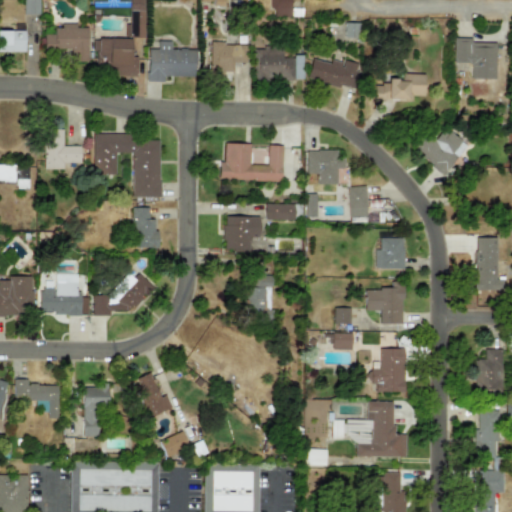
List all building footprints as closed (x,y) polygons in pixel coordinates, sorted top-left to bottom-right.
[(38,14),(37,0),(22,0),(22,14),(38,14)] [(141,0),(129,0),(129,35),(141,36),(141,0)] [(288,16),(288,0),(269,0),(269,16),(288,16)] [(357,22),(342,22),(342,37),(357,37),(357,22)] [(86,27),(75,27),(75,23),(61,23),(61,27),(52,27),(52,33),(42,33),(42,49),(70,49),(70,61),(86,61),(86,27)] [(23,30),(0,29),(0,51),(23,52),(23,30)] [(469,42),(469,37),(452,37),(451,62),(469,63),(469,78),(493,79),(494,42),(469,42)] [(134,74),(135,56),(129,55),(129,38),(93,38),(92,73),(134,74)] [(192,76),(192,48),(169,48),(169,41),(155,40),(155,48),(145,48),(145,81),(162,81),(162,76),(192,76)] [(231,72),(231,62),(245,62),(245,43),(209,43),(209,71),(231,72)] [(252,47),(251,79),(300,79),(301,56),(280,56),(280,48),(252,47)] [(357,64),(330,58),(329,63),(309,58),(305,78),(350,89),(357,64)] [(422,74),(399,73),(399,79),(378,78),(378,85),(370,85),(369,99),(409,100),(409,95),(421,95),(422,74)] [(465,147),(443,126),(432,138),(424,131),(410,146),(439,174),(465,147)] [(78,162),(78,145),(60,145),(60,129),(42,129),(42,169),(61,168),(61,162),(78,162)] [(113,174),(113,152),(127,152),(127,134),(91,133),(90,174),(113,174)] [(129,196),(157,197),(158,140),(130,139),(129,196)] [(280,180),(280,145),(266,145),(265,165),(247,164),(248,143),(222,142),(222,161),(217,160),(216,179),(280,180)] [(303,173),(316,173),(316,183),(335,184),(335,168),(341,168),(342,156),(336,156),(336,150),(304,149),(303,173)] [(26,188),(27,166),(0,164),(0,180),(14,181),(14,188),(26,188)] [(347,217),(365,216),(363,185),(345,186),(347,217)] [(303,216),(314,216),(314,193),(304,193),(303,216)] [(262,218),(292,219),(292,204),(263,203),(262,218)] [(147,207),(131,207),(131,247),(154,247),(154,219),(147,219),(147,207)] [(248,251),(249,235),(257,235),(257,216),(222,215),(221,250),(248,251)] [(401,268),(401,237),(377,237),(378,249),(373,249),(373,268),(401,268)] [(494,237),(472,237),(472,290),(500,290),(500,278),(494,278),(494,237)] [(85,297),(75,296),(75,273),(53,273),(53,288),(37,288),(36,313),(85,314),(85,297)] [(30,275),(6,276),(6,279),(0,279),(0,314),(30,314),(30,275)] [(90,315),(107,315),(107,309),(139,309),(138,293),(149,293),(149,277),(122,278),(123,292),(90,293),(90,315)] [(362,287),(363,310),(377,310),(377,323),(400,323),(400,286),(362,287)] [(331,323),(347,323),(348,307),(332,307),(331,323)] [(349,349),(349,332),(330,332),(330,349),(349,349)] [(372,391),(401,392),(401,348),(377,348),(376,369),(367,368),(367,383),(373,383),(372,391)] [(499,349),(482,348),(482,359),(470,359),(470,390),(499,390),(499,349)] [(169,408),(164,393),(157,396),(148,372),(132,378),(146,416),(169,408)] [(55,418),(55,384),(25,384),(25,378),(11,378),(11,400),(45,400),(45,418),(55,418)] [(79,386),(80,436),(94,436),(94,407),(105,407),(104,385),(79,386)] [(353,456),(402,456),(403,433),(390,433),(390,401),(364,401),(363,419),(329,419),(329,436),(347,436),(347,440),(353,440),(353,456)] [(504,420),(511,419),(511,402),(503,403),(504,420)] [(494,410),(475,409),(475,429),(472,429),(471,454),(494,455),(494,410)] [(162,456),(186,448),(181,432),(156,439),(162,456)] [(323,465),(323,449),(304,448),(304,464),(323,465)] [(154,511),(155,462),(68,461),(67,511),(154,511)] [(201,511),(255,511),(257,464),(202,463),(201,511)] [(491,511),(491,492),(500,492),(500,470),(471,470),(471,511),(491,511)] [(402,511),(402,491),(397,491),(397,472),(379,472),(378,511),(402,511)] [(24,511),(25,474),(0,474),(0,511),(24,511)]
